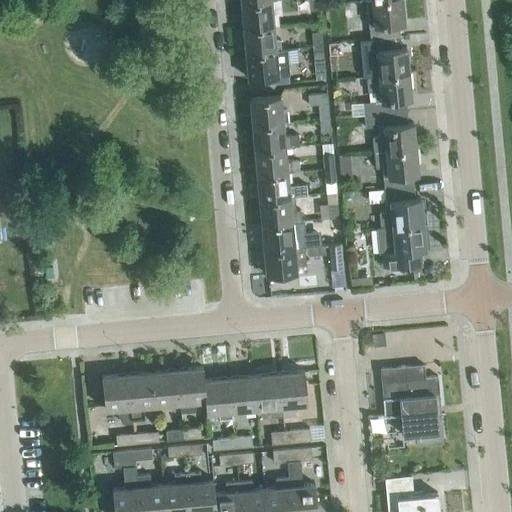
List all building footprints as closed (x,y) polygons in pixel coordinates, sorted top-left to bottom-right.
[(281,12),(280,0),(257,0),(241,2),(243,27),(279,23),(278,13),(281,12)] [(320,19),(318,0),(308,0),(311,20),(320,19)] [(404,22),(402,0),(366,0),(370,38),(400,35),(399,23),(404,22)] [(279,24),(279,23),(243,27),(246,52),(281,48),(280,38),(275,38),(274,24),(279,24)] [(322,45),(321,30),(312,31),(313,45),(322,45)] [(401,47),(400,35),(370,38),(372,61),(367,61),(369,76),(409,72),(407,46),(401,47)] [(323,59),(322,45),(313,45),(314,60),(323,59)] [(286,49),(281,49),(281,48),(246,52),(248,77),(266,76),(288,74),(289,74),(286,49)] [(411,98),(409,72),(369,76),(367,76),(368,90),(375,90),(376,100),(363,102),(364,114),(407,110),(406,98),(411,98)] [(289,82),(288,74),(266,76),(267,84),(289,82)] [(329,116),(326,92),(308,94),(309,104),(318,103),(319,117),(329,116)] [(250,97),(252,123),(288,120),(287,109),(282,109),(280,94),(250,97)] [(408,122),(407,110),(364,114),(365,126),(378,125),(379,136),(372,137),(374,151),(416,147),(414,122),(408,122)] [(330,130),(329,116),(319,117),(321,131),(330,130)] [(288,120),(252,123),(255,148),(285,145),(285,146),(299,144),(298,133),(284,135),(283,121),(288,120)] [(334,166),(331,142),(321,142),(322,153),(323,153),(324,167),(334,166)] [(286,160),(285,146),(285,145),(255,148),(257,173),(293,170),(292,159),(286,160)] [(418,173),(416,147),(374,151),(375,166),(381,165),(384,188),(414,185),(413,173),(418,173)] [(336,191),(334,166),(324,167),(326,192),(336,191)] [(293,170),(257,173),(259,198),(295,195),(307,194),(306,183),(288,185),(287,171),(293,170)] [(423,223),(420,197),(415,197),(414,185),(384,188),(386,210),(379,211),(381,226),(423,223)] [(296,209),(295,195),(259,198),(262,223),(302,220),(301,209),(296,209)] [(338,216),(337,202),(328,203),(329,217),(338,216)] [(340,231),(338,216),(329,217),(330,232),(340,231)] [(303,232),(302,220),(262,223),(264,249),(304,245),(320,244),(319,230),(303,232)] [(425,248),(423,223),(381,226),(382,241),(388,240),(391,263),(411,262),(417,261),(421,261),(420,249),(425,248)] [(329,243),(331,268),(343,267),(342,261),(341,242),(329,243)] [(306,270),(304,245),(264,249),(266,274),(306,270)] [(343,267),(331,268),(333,286),(345,285),(343,267)] [(350,277),(350,281),(351,287),(373,285),(372,275),(350,277)] [(384,332),(373,333),(374,344),(385,343),(384,332)] [(435,393),(439,393),(437,375),(425,376),(424,363),(380,367),(384,414),(401,413),(402,434),(438,430),(435,393)] [(203,378),(204,378),(203,366),(177,368),(180,401),(181,411),(195,409),(194,399),(205,398),(203,378)] [(180,401),(177,368),(152,370),(155,403),(180,401)] [(304,369),(278,372),(282,404),(307,402),(304,369)] [(143,404),(155,403),(152,370),(127,373),(130,405),(131,417),(144,417),(143,404)] [(282,404),(278,372),(254,374),(257,407),(282,404)] [(130,405),(127,373),(101,375),(104,408),(117,407),(117,411),(122,422),(131,421),(131,417),(130,405)] [(257,407),(254,374),(228,376),(232,416),(232,419),(246,418),(245,408),(257,407)] [(228,376),(204,378),(203,378),(205,398),(206,411),(218,410),(219,417),(232,416),(228,376)] [(200,436),(199,426),(183,427),(184,438),(200,436)] [(184,438),(183,427),(166,429),(167,439),(184,438)] [(310,440),(309,427),(284,429),(285,442),(310,440)] [(285,442),(284,429),(270,430),(272,443),(285,442)] [(158,430),(133,432),(133,442),(158,440),(158,430)] [(133,442),(133,432),(116,434),(117,444),(133,442)] [(252,444),(251,435),(234,436),(235,446),(252,444)] [(235,446),(234,436),(212,438),(213,448),(235,446)] [(202,452),(201,443),(185,444),(185,453),(202,452)] [(185,453),(185,444),(167,445),(168,455),(185,453)] [(302,484),(301,474),(300,459),(312,458),(311,446),(286,448),(287,460),(289,475),(288,475),(291,511),(317,511),(315,482),(302,484)] [(151,447),(134,448),(135,458),(152,457),(151,447)] [(140,511),(137,474),(135,458),(134,448),(113,450),(114,467),(123,466),(125,486),(112,487),(114,511),(140,511)] [(287,460),(286,448),(272,449),(274,461),(287,460)] [(254,461),(253,451),(236,452),(237,463),(254,461)] [(237,463),(236,452),(219,454),(220,465),(237,463)] [(214,491),(215,491),(213,478),(201,479),(200,471),(187,472),(190,511),(207,511),(215,511),(216,511),(214,491)] [(190,511),(187,472),(174,473),(174,482),(163,483),(165,511),(190,511)] [(165,511),(163,483),(151,484),(150,473),(137,474),(140,511),(165,511)] [(439,511),(438,492),(413,494),(411,474),(385,477),(388,511),(439,511)] [(291,511),(288,475),(275,476),(276,486),(264,487),(266,511),(291,511)] [(266,511),(264,487),(252,488),(252,479),(238,480),(241,511),(266,511)] [(241,511),(238,480),(225,481),(226,490),(215,491),(214,491),(216,511),(215,511),(241,511)]
